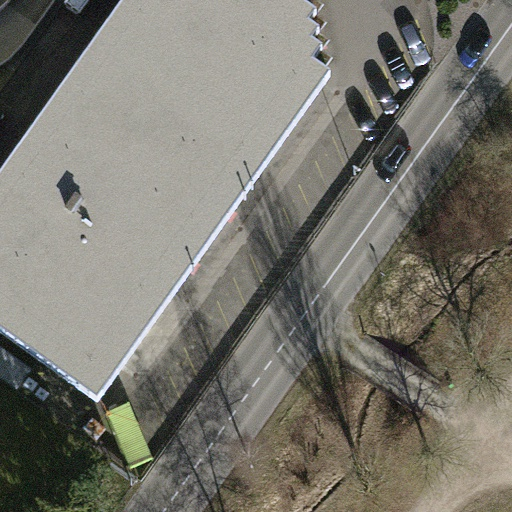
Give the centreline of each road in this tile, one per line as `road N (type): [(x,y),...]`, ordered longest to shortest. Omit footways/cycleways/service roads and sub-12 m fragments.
road 1 (secondary): [(511,19),(165,511)]
road 2 (track): [(302,319),(511,453)]
road 3 (track): [(427,511),(511,391)]
